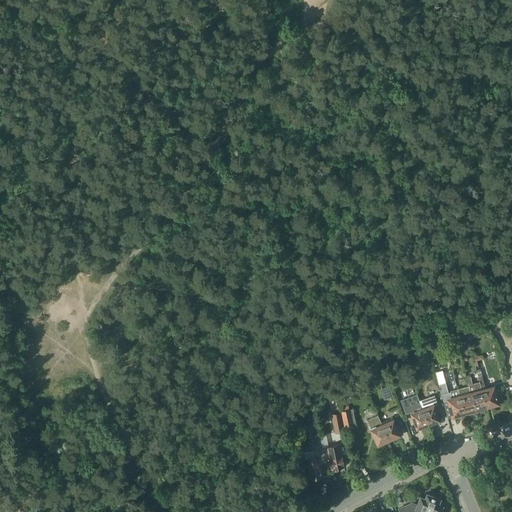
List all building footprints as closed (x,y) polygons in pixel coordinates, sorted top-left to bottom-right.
[(469,340),(480,337),(477,329),(466,332),(469,340)] [(453,336),(452,332),(448,333),(449,337),(451,343),(457,341),(455,335),(453,336)] [(460,343),(468,340),(466,332),(458,335),(460,343)] [(444,343),(442,335),(442,333),(430,337),(433,346),(444,343)] [(405,352),(416,348),(414,342),(403,346),(405,352)] [(393,367),(389,356),(382,358),(387,369),(393,367)] [(486,389),(480,369),(476,370),(479,381),(482,390),(487,406),(498,403),(504,401),(502,394),(496,395),(494,387),(486,389)] [(472,383),(471,379),(472,379),(471,377),(466,378),(469,386),(471,393),(475,409),(487,406),(482,390),(479,381),(472,383)] [(464,412),(459,396),(452,398),(451,392),(449,392),(446,382),(439,384),(444,401),(448,400),(453,416),(464,412)] [(380,389),(384,400),(393,397),(389,386),(380,389)] [(458,391),(459,396),(464,412),(469,411),(470,411),(473,411),(474,410),(475,409),(471,393),(469,386),(458,389),(458,391)] [(411,411),(413,417),(417,428),(428,424),(421,404),(419,400),(420,400),(418,394),(401,400),(406,413),(411,411)] [(421,404),(428,424),(439,420),(435,408),(439,406),(435,395),(420,400),(421,404)] [(288,404),(290,411),(298,409),(297,403),(288,404)] [(353,428),(350,410),(341,411),(345,430),(353,428)] [(336,432),(344,431),(340,413),(332,415),(336,432)] [(378,415),(367,420),(378,444),(389,439),(383,425),(382,422),(378,415)] [(387,420),(382,422),(383,425),(389,439),(400,435),(392,418),(387,420)] [(326,461),(322,443),(320,436),(312,438),(313,445),(315,457),(306,459),(310,479),(323,476),(320,462),(326,461)] [(322,443),(326,461),(325,459),(329,458),(331,469),(344,466),(340,444),(323,447),(322,443)] [(399,508),(400,511),(439,511),(442,506),(443,505),(442,504),(442,505),(438,503),(440,499),(440,498),(439,498),(428,494),(428,493),(427,493),(426,494),(425,498),(421,497),(421,496),(420,496),(420,497),(417,505),(412,503),(411,503),(406,506),(406,505),(405,506),(400,508),(399,508)]
